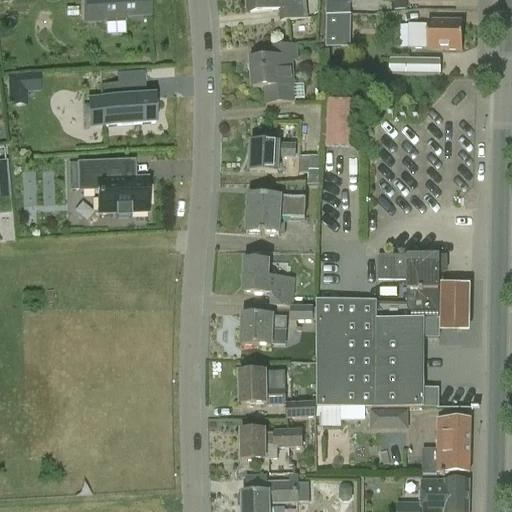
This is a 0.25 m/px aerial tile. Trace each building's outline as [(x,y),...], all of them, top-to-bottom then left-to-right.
[(141,16),(139,0),(83,0),(84,19),(141,16)] [(306,21),(305,11),(304,0),(244,0),(247,17),(278,14),(279,24),(306,21)] [(350,16),(350,4),(326,4),(326,16),(350,16)] [(408,51),(426,52),(426,53),(462,54),(462,24),(427,23),(427,27),(409,27),(408,51)] [(251,92),(264,91),(265,107),(295,105),(293,88),(291,64),(299,64),(297,46),(271,48),(272,62),(249,63),(251,92)] [(440,62),(390,62),(390,78),(440,78),(440,62)] [(11,77),(12,107),(26,107),(25,93),(37,92),(36,75),(11,77)] [(101,88),(103,126),(155,124),(154,100),(118,101),(118,85),(101,88)] [(348,148),(348,100),(325,100),(325,148),(348,148)] [(297,147),(279,147),(250,146),(249,175),(278,176),(278,160),(297,161),(297,147)] [(125,165),(78,166),(79,192),(97,191),(98,215),(115,215),(116,220),(129,219),(128,215),(146,214),(145,182),(125,182),(125,165)] [(5,166),(0,166),(0,216),(10,215),(5,166)] [(305,203),(281,201),(248,199),(246,237),(279,239),(280,221),(305,222),(305,203)] [(439,293),(439,277),(447,273),(447,262),(446,262),(446,259),(439,259),(406,259),(377,258),(377,284),(406,284),(406,293),(406,311),(411,316),(411,322),(376,321),(376,305),(316,304),(316,411),(365,412),(438,412),(439,392),(424,392),(424,343),(439,342),(439,335),(440,293),(439,293)] [(245,264),(243,296),(260,297),(260,308),(291,309),(293,309),(294,303),(294,280),(268,279),(268,265),(245,264)] [(440,293),(439,335),(469,335),(471,286),(440,286),(440,293)] [(293,309),(291,309),(291,324),(313,325),(313,310),(293,309)] [(242,319),(241,349),(271,350),(271,348),(271,332),(286,333),(287,321),(272,320),(242,319)] [(286,391),(265,391),(265,376),(239,377),(240,408),(266,407),(266,410),(286,409),(286,422),(316,421),(316,419),(315,411),(315,405),(286,406),(286,391)] [(316,411),(315,411),(316,419),(319,419),(319,429),(341,429),(341,423),(364,423),(365,412),(316,411)] [(370,432),(408,433),(408,413),(370,413),(370,432)] [(469,477),(470,422),(437,422),(436,476),(469,477)] [(274,436),(264,437),(264,434),(240,435),(241,463),(278,463),(278,453),(303,452),(302,432),(274,433),(274,436)] [(268,485),(268,496),(241,497),(241,511),(268,511),(269,508),(299,507),(298,477),(289,477),(289,484),(268,485)] [(468,511),(468,484),(421,483),(421,506),(396,505),(396,511),(468,511)]
